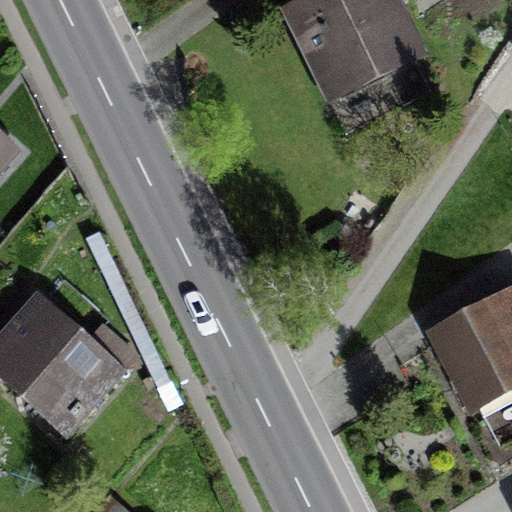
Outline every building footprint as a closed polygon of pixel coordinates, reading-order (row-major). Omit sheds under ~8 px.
[(403,0),(274,0),(324,105),(430,56),(403,0)] [(0,117),(0,159),(21,135),(0,117)] [(0,379),(54,425),(116,352),(30,279),(0,314),(0,379)] [(511,300),(430,347),(464,407),(511,380),(511,300)] [(148,511),(114,482),(87,511),(148,511)]
